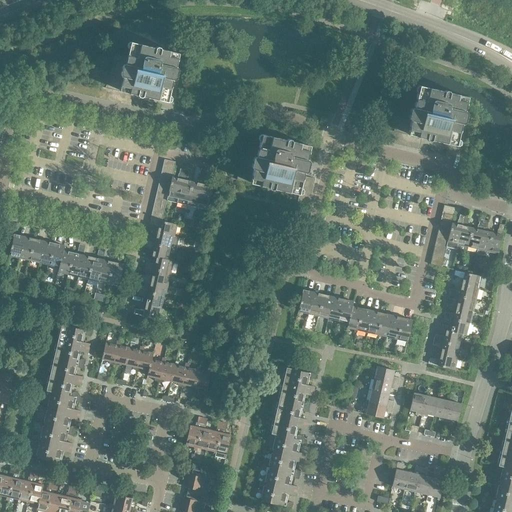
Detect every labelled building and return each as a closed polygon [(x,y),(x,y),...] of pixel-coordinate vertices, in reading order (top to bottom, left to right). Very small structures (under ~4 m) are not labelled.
[(114,53),(106,88),(109,89),(115,90),(121,91),(127,93),(133,94),(138,95),(139,97),(141,97),(143,96),(168,102),(173,80),(175,80),(176,79),(177,75),(176,74),(178,73),(178,70),(177,68),(176,67),(179,53),(176,53),(164,50),(161,49),(160,47),(157,47),(156,48),(131,42),(127,56),(114,53)] [(71,92),(74,80),(68,79),(66,91),(71,92)] [(77,93),(80,82),(74,80),(71,92),(77,93)] [(83,95),(86,83),(80,82),(77,93),(83,95)] [(89,96),(92,84),(86,83),(83,95),(89,96)] [(95,98),(98,86),(92,84),(89,96),(95,98)] [(404,134),(409,135),(415,136),(421,138),(425,139),(426,140),(429,141),(431,140),(456,146),(461,123),(463,123),(464,122),(465,119),(464,118),(464,117),(466,116),(466,113),(465,112),(465,111),(464,111),(466,102),(467,98),(467,97),(449,92),(448,91),(445,90),(443,91),(418,85),(417,91),(415,100),(401,97),(396,121),(393,131),(398,132),(404,134)] [(101,99),(104,87),(98,86),(95,98),(101,99)] [(109,89),(106,88),(104,87),(101,99),(107,100),(109,89)] [(113,102),(115,90),(109,89),(107,100),(113,102)] [(119,103),(121,91),(115,90),(113,102),(119,103)] [(124,104),(127,93),(121,91),(119,103),(124,104)] [(131,106),(133,94),(127,93),(124,104),(131,106)] [(383,141),(386,130),(380,128),(378,140),(383,141)] [(389,143),(392,131),(386,130),(383,141),(389,143)] [(395,144),(398,132),(393,131),(392,131),(389,143),(395,144)] [(401,145),(404,134),(398,132),(395,144),(401,145)] [(274,189),(299,194),(300,188),(302,182),(303,176),(304,172),(306,172),(307,171),(308,168),(307,166),(309,165),(309,162),(308,160),(307,160),(309,151),(310,145),(261,134),(258,148),(245,145),(236,180),(250,183),(268,187),(270,189),(272,190),(274,189)] [(407,147),(409,135),(404,134),(401,145),(407,147)] [(413,148),(415,136),(409,135),(407,147),(413,148)] [(418,149),(421,138),(415,136),(413,148),(418,149)] [(164,159),(163,166),(174,168),(175,162),(164,159)] [(172,174),(174,168),(163,166),(161,171),(172,174)] [(176,203),(184,169),(180,168),(179,174),(178,178),(172,177),(171,180),(170,186),(168,191),(167,197),(166,201),(176,203)] [(186,205),(192,182),(186,180),(187,176),(189,171),(184,169),(176,203),(186,205)] [(171,180),(172,177),(172,174),(161,171),(160,177),(171,180)] [(197,208),(204,174),(200,173),(199,178),(199,179),(198,183),(192,182),(186,205),(197,208)] [(209,175),(204,174),(197,208),(207,210),(212,186),(206,185),(207,180),(207,181),(209,175)] [(315,179),(303,176),(302,182),(313,185),(315,179)] [(170,186),(171,180),(160,177),(159,183),(170,186)] [(312,191),(313,185),(302,182),(300,188),(312,191)] [(168,191),(170,186),(159,183),(157,189),(168,191)] [(311,197),(312,191),(300,188),(299,194),(311,197)] [(167,197),(168,191),(157,189),(156,195),(167,197)] [(309,203),(311,197),(299,194),(298,200),(309,203)] [(166,203),(166,201),(167,197),(156,195),(155,201),(166,203)] [(308,209),(309,203),(298,200),(296,206),(308,209)] [(164,209),(166,203),(155,201),(153,207),(164,209)] [(444,205),(442,211),(453,214),(455,208),(444,205)] [(163,215),(164,209),(153,207),(152,212),(163,215)] [(452,220),(453,214),(442,211),(441,217),(452,220)] [(161,221),(163,215),(152,212),(150,218),(161,221)] [(457,244),(464,216),(459,215),(458,220),(459,220),(458,225),(451,223),(451,226),(449,232),(448,237),(447,243),(446,247),(456,249),(457,244)] [(467,247),(472,228),(466,226),(467,222),(468,217),(464,216),(457,244),(467,247)] [(451,223),(452,220),(441,217),(440,223),(451,226),(451,223)] [(180,225),(161,221),(150,218),(149,224),(154,225),(159,226),(157,233),(174,237),(177,225),(180,226),(180,225)] [(477,249),(484,220),(479,219),(478,224),(479,225),(478,229),(472,228),(467,247),(477,249)] [(487,251),(492,232),(486,231),(487,226),(488,221),(484,220),(477,249),(476,254),(486,256),(487,251)] [(449,232),(451,226),(440,223),(438,229),(449,232)] [(498,234),(492,232),(487,251),(497,254),(504,225),(499,224),(498,229),(499,229),(498,234)] [(448,237),(449,232),(438,229),(437,235),(448,237)] [(179,238),(174,237),(157,233),(156,240),(151,238),(146,237),(145,242),(176,250),(179,238)] [(19,258),(24,236),(14,234),(9,255),(19,258)] [(447,243),(448,237),(437,235),(436,241),(447,243)] [(29,260),(34,239),(24,236),(25,236),(24,236),(19,258),(29,260)] [(39,263),(44,240),(44,241),(34,239),(29,260),(39,263)] [(49,265),(54,243),(44,241),(45,240),(44,240),(39,263),(49,265)] [(446,247),(447,243),(436,241),(434,246),(445,249),(446,247)] [(174,261),(176,250),(145,242),(144,247),(149,249),(149,248),(154,249),(152,256),(169,260),(174,261)] [(64,246),(54,243),(49,265),(59,267),(58,272),(59,272),(64,250),(63,250),(64,246)] [(444,255),(445,249),(434,246),(433,252),(444,255)] [(68,274),(73,253),(64,250),(59,272),(68,274)] [(443,260),(444,255),(433,252),(431,258),(443,261),(443,260)] [(78,276),(83,254),(83,255),(77,254),(73,253),(68,274),(78,276)] [(88,279),(93,257),(83,255),(83,254),(78,276),(88,279)] [(174,261),(169,260),(152,256),(157,258),(155,264),(150,263),(151,263),(145,262),(144,267),(171,273),(174,261)] [(98,281),(103,259),(103,260),(97,258),(93,257),(88,279),(98,281)] [(441,267),(443,261),(431,258),(430,264),(441,267)] [(108,283),(113,262),(103,260),(103,259),(98,281),(108,283)] [(443,261),(441,267),(448,269),(450,261),(443,260),(443,261)] [(123,264),(113,262),(108,283),(118,286),(123,264)] [(168,285),(171,273),(144,267),(143,272),(148,273),(153,274),(151,281),(168,285)] [(463,278),(462,285),(478,289),(481,276),(455,270),(453,276),(458,277),(459,277),(463,278)] [(165,297),(168,285),(151,281),(150,288),(145,287),(145,286),(140,285),(139,290),(165,297)] [(475,300),(478,289),(462,285),(460,291),(455,290),(456,290),(450,289),(449,294),(475,300)] [(65,286),(63,292),(74,295),(75,288),(65,286)] [(163,308),(165,297),(139,290),(138,295),(143,297),(143,296),(147,297),(146,304),(163,308)] [(308,313),(313,291),(312,292),(302,290),(298,311),(308,313)] [(318,316),(323,294),(313,292),(313,291),(308,313),(318,316)] [(328,318),(333,296),(332,297),(323,294),(318,316),(328,318)] [(473,312),(475,300),(449,294),(448,299),(453,300),(458,301),(456,308),(473,312)] [(338,321),(343,299),(333,297),(333,296),(328,318),(338,321)] [(353,301),(343,299),(338,321),(347,323),(346,327),(347,328),(352,306),(353,301)] [(178,300),(176,307),(184,309),(186,302),(178,300)] [(160,319),(163,308),(146,304),(144,311),(140,310),(135,308),(133,314),(163,321),(163,320),(160,319)] [(357,330),(362,308),(358,307),(352,306),(347,328),(357,330)] [(366,332),(372,310),(371,310),(365,309),(362,308),(357,330),(366,332)] [(470,324),(473,312),(456,308),(455,315),(450,313),(445,312),(443,318),(470,324)] [(376,334),(381,313),(372,310),(366,332),(376,334)] [(386,337),(391,314),(391,315),(381,313),(376,334),(386,337)] [(396,339),(401,318),(392,315),(392,314),(391,314),(386,337),(396,339)] [(412,320),(401,318),(396,339),(407,341),(412,320)] [(467,335),(470,324),(443,318),(442,322),(447,324),(448,323),(452,324),(451,331),(446,330),(462,334),(463,334),(467,335)] [(90,344),(83,342),(85,332),(86,335),(91,336),(92,331),(61,324),(60,329),(53,357),(75,362),(78,363),(84,365),(85,360),(81,359),(78,361),(80,351),(87,353),(90,344)] [(460,346),(462,334),(446,330),(444,337),(440,336),(434,334),(433,340),(460,346)] [(457,358),(460,346),(433,340),(432,345),(437,346),(442,347),(441,354),(457,358)] [(113,365),(118,342),(116,341),(115,345),(105,342),(101,359),(109,361),(108,364),(113,365)] [(125,365),(129,348),(119,345),(120,342),(118,342),(113,365),(117,366),(118,363),(125,365)] [(136,371),(142,347),(139,347),(139,350),(129,348),(125,365),(132,366),(132,370),(136,371)] [(148,370),(151,359),(153,353),(143,351),(143,348),(142,347),(136,371),(141,372),(141,368),(148,370)] [(455,369),(457,358),(441,354),(439,361),(434,360),(434,359),(429,358),(428,364),(458,371),(458,370),(455,369)] [(78,363),(75,362),(53,357),(46,390),(52,392),(73,397),(76,397),(76,398),(82,399),(77,393),(74,392),(70,394),(73,384),(80,386),(82,377),(75,375),(77,365),(79,368),(83,369),(84,365),(78,363)] [(158,382),(163,358),(162,358),(161,361),(151,359),(148,370),(147,376),(154,377),(154,381),(158,382)] [(170,381),(174,364),(165,362),(166,359),(163,358),(158,382),(163,383),(164,380),(170,381)] [(181,387),(187,364),(185,363),(184,367),(174,364),(170,381),(178,383),(177,386),(181,387)] [(194,387),(198,370),(188,368),(189,364),(187,364),(181,387),(186,388),(187,385),(194,387)] [(392,378),(394,370),(377,366),(374,377),(371,377),(371,378),(398,384),(399,378),(395,377),(395,378),(392,378)] [(286,367),(278,400),(300,405),(309,408),(310,403),(306,402),(303,404),(305,394),(312,396),(314,387),(307,385),(310,376),(311,379),(316,380),(317,375),(286,367)] [(208,372),(198,370),(194,387),(201,388),(200,392),(205,393),(211,370),(208,369),(208,372)] [(397,390),(398,384),(371,378),(371,379),(374,380),(371,390),(388,394),(390,387),(393,388),(392,389),(397,390)] [(0,401),(8,404),(13,384),(2,382),(0,392),(0,401)] [(387,401),(388,394),(371,390),(369,401),(366,400),(366,401),(393,408),(394,401),(390,401),(389,402),(387,401)] [(73,397),(52,392),(44,424),(65,429),(68,430),(75,431),(76,427),(72,426),(69,428),(71,418),(78,420),(80,411),(73,409),(75,400),(77,403),(81,403),(82,400),(82,399),(76,398),(76,397),(73,397)] [(421,416),(426,396),(413,393),(409,410),(417,412),(416,414),(415,414),(415,415),(421,416)] [(434,415),(437,398),(426,396),(421,416),(427,417),(426,417),(426,414),(434,415)] [(445,421),(449,401),(437,398),(434,415),(440,417),(440,420),(438,419),(438,420),(445,421)] [(309,408),(300,405),(278,400),(271,434),(276,435),(298,440),(301,440),(301,441),(306,442),(303,436),(299,435),(296,436),(298,427),(305,429),(307,420),(300,418),(302,408),(304,411),(308,412),(309,408)] [(391,413),(393,408),(366,401),(365,402),(368,403),(366,414),(383,418),(384,410),(387,411),(387,412),(391,413)] [(461,404),(449,401),(445,421),(450,423),(450,422),(449,422),(450,419),(457,421),(461,404)] [(195,450),(200,428),(201,423),(197,422),(196,427),(190,425),(185,445),(194,447),(193,450),(195,450)] [(206,449),(210,430),(205,429),(206,425),(201,424),(201,423),(200,428),(195,450),(197,451),(198,448),(206,449)] [(68,430),(65,429),(44,424),(36,457),(67,465),(68,460),(64,459),(61,460),(63,451),(70,453),(73,443),(66,442),(68,432),(70,435),(74,436),(75,431),(68,430)] [(215,455),(220,433),(221,428),(217,427),(216,431),(210,430),(206,449),(214,451),(213,455),(215,455)] [(221,428),(220,433),(215,455),(215,456),(225,459),(231,435),(225,434),(226,429),(221,428)] [(511,434),(505,433),(498,466),(504,467),(511,469),(511,434)] [(298,440),(276,435),(269,468),(290,473),(293,473),(300,475),(301,470),(297,469),(294,471),(296,461),(303,463),(305,454),(298,452),(300,443),(302,446),(306,447),(307,443),(306,442),(301,441),(301,440),(298,440)] [(404,489),(408,472),(401,470),(401,468),(403,468),(404,464),(397,462),(391,489),(393,490),(393,487),(404,489)] [(415,495),(421,468),(415,466),(414,471),(416,471),(415,474),(408,472),(404,489),(414,492),(414,494),(415,495)] [(511,469),(504,467),(496,500),(511,503),(511,469)] [(290,473),(269,468),(261,501),(292,508),(293,503),(289,502),(286,504),(288,494),(295,496),(297,487),(290,485),(293,475),(294,478),(299,479),(300,475),(293,473),(290,473)] [(427,494),(431,478),(424,476),(425,473),(426,474),(427,469),(421,468),(415,495),(416,495),(417,492),(427,494)] [(188,476),(187,481),(209,486),(211,477),(216,479),(217,475),(192,469),(191,477),(189,477),(189,476),(188,476)] [(438,479),(431,478),(427,494),(438,497),(437,500),(439,500),(445,473),(439,472),(438,476),(439,476),(438,479)] [(18,499),(23,480),(17,479),(18,474),(14,473),(13,478),(7,500),(9,500),(10,497),(18,499)] [(7,500),(13,478),(3,475),(0,486),(0,494),(6,496),(6,500),(7,500)] [(27,505),(33,482),(34,478),(29,477),(28,481),(23,480),(18,499),(26,501),(26,504),(27,505)] [(98,490),(99,486),(101,479),(95,478),(93,489),(98,490)] [(207,494),(209,486),(187,481),(186,486),(187,486),(187,485),(189,486),(187,493),(212,499),(213,495),(207,494)] [(38,504),(42,484),(33,482),(27,505),(29,505),(30,502),(38,504)] [(46,511),(51,493),(52,488),(48,487),(47,492),(42,490),(43,485),(42,484),(38,504),(36,510),(45,511),(44,511),(46,511)] [(67,511),(71,497),(72,493),(68,492),(67,496),(61,495),(56,511),(67,511)] [(56,511),(61,495),(51,493),(46,511),(56,511)] [(72,493),(71,497),(67,511),(78,511),(81,500),(75,498),(76,494),(72,493)] [(211,502),(212,499),(187,493),(185,500),(183,500),(184,499),(183,499),(182,504),(203,509),(205,501),(211,502)] [(109,504),(109,506),(132,511),(132,510),(130,506),(132,498),(115,494),(113,504),(109,504)] [(389,498),(378,496),(376,501),(388,504),(389,498)] [(89,511),(90,501),(81,500),(81,510),(89,511)] [(511,511),(511,503),(496,500),(493,511),(511,511)]
